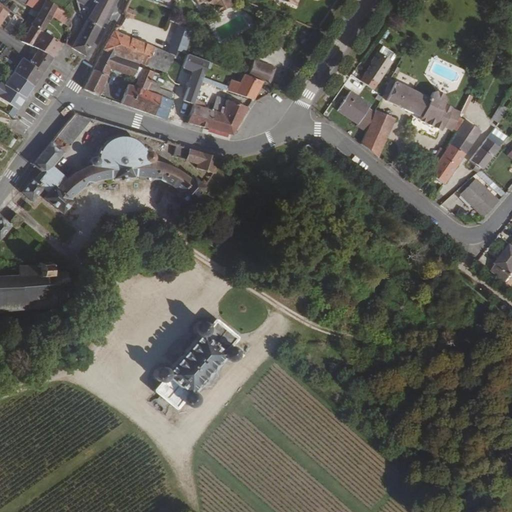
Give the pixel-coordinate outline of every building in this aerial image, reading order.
[(38,0),(27,0),(27,1),(28,1),(34,6),(41,10),(43,6),(42,3),(38,0)] [(72,0),(75,5),(88,12),(83,23),(98,31),(112,0),(72,0)] [(191,0),(197,9),(203,5),(214,10),(218,17),(229,11),(227,7),(234,2),(228,0),(191,0)] [(273,0),(272,4),(292,11),(296,0),(273,0)] [(24,39),(30,30),(40,36),(49,20),(69,30),(67,20),(59,15),(43,6),(41,10),(34,6),(28,1),(23,9),(36,17),(31,26),(27,24),(20,36),(24,39)] [(23,14),(9,5),(4,13),(13,19),(17,22),(23,14)] [(136,23),(139,17),(124,10),(121,17),(123,22),(136,23)] [(22,25),(17,22),(13,19),(9,24),(19,30),(22,25)] [(79,25),(82,28),(70,52),(84,60),(98,31),(83,23),(81,21),(79,25)] [(23,66),(20,64),(11,77),(31,92),(59,48),(40,36),(30,30),(24,39),(20,36),(14,44),(36,56),(33,61),(28,59),(23,66)] [(171,59),(111,36),(101,55),(139,70),(140,71),(162,77),(171,59)] [(185,42),(180,40),(174,54),(179,56),(185,42)] [(382,50),(395,59),(399,53),(386,44),(382,50)] [(382,50),(363,78),(376,87),(395,59),(382,50)] [(101,55),(81,93),(97,102),(101,92),(99,90),(107,74),(130,82),(134,72),(137,73),(139,70),(101,55)] [(181,105),(191,108),(197,91),(198,89),(199,87),(200,83),(205,73),(207,67),(186,59),(182,72),(192,75),(186,92),(181,105)] [(251,65),(245,81),(259,86),(264,88),(270,72),(251,65)] [(118,109),(162,125),(164,122),(170,106),(143,97),(146,90),(155,93),(160,81),(138,75),(132,89),(130,93),(125,91),(118,109)] [(0,103),(16,114),(31,92),(11,77),(2,90),(0,88),(0,103)] [(238,87),(229,84),(226,92),(200,83),(199,87),(224,95),(248,104),(259,86),(245,81),(241,79),(238,87)] [(419,119),(427,102),(393,86),(385,104),(419,120),(419,119)] [(184,127),(228,138),(244,111),(223,105),(220,111),(217,110),(219,103),(212,101),(210,108),(208,115),(199,112),(201,106),(206,108),(212,94),(198,89),(197,91),(191,108),(184,127)] [(359,123),(357,126),(366,131),(375,113),(369,110),(371,107),(351,93),(338,111),(359,123)] [(434,94),(430,96),(427,102),(442,108),(445,103),(442,98),(434,94)] [(450,112),(442,108),(427,102),(419,119),(425,121),(422,127),(439,135),(441,130),(450,112)] [(499,123),(507,109),(501,105),(492,118),(499,123)] [(376,155),(395,119),(377,109),(375,113),(366,131),(360,142),(376,155)] [(448,131),(457,115),(450,112),(441,130),(447,134),(448,131)] [(200,198),(197,197),(201,193),(196,189),(192,192),(188,188),(186,190),(179,185),(160,175),(151,171),(153,169),(154,164),(151,159),(147,160),(145,161),(143,155),(138,149),(132,144),(129,142),(125,142),(116,142),(107,147),(103,151),(100,155),(99,161),(99,165),(96,163),(91,162),(88,164),(88,168),(89,171),(91,173),(84,174),(80,176),(69,183),(65,186),(51,173),(66,154),(57,147),(75,123),(70,121),(30,173),(38,179),(32,187),(30,186),(19,200),(28,208),(39,194),(45,200),(41,205),(60,220),(68,210),(64,207),(75,197),(84,191),(98,187),(109,185),(109,188),(131,187),(133,184),(158,190),(175,203),(173,206),(186,215),(200,198)] [(456,135),(428,174),(444,184),(481,131),(465,122),(456,135)] [(502,151),(487,140),(471,161),(486,172),(502,151)] [(193,169),(192,176),(206,181),(213,163),(183,154),(179,165),(193,169)] [(462,194),(484,216),(499,201),(477,179),(462,194)] [(505,282),(511,273),(511,247),(510,246),(489,270),(505,282)] [(14,269),(15,281),(0,282),(0,316),(0,317),(1,320),(5,319),(4,316),(12,316),(13,319),(17,318),(17,316),(29,315),(30,318),(34,317),(35,314),(55,313),(54,308),(65,308),(62,278),(46,279),(45,274),(49,273),(49,271),(45,271),(45,267),(42,267),(42,271),(39,271),(38,267),(35,267),(35,271),(17,272),(17,268),(14,269)] [(193,339),(195,341),(164,376),(161,373),(158,373),(154,374),(151,377),(150,381),(151,384),(154,386),(157,387),(150,395),(176,415),(182,408),(183,411),(188,413),(191,412),(195,409),(196,405),(196,402),(194,400),(190,398),(222,361),(224,364),(228,366),(232,364),(236,360),(235,355),(233,352),(230,351),(235,344),(210,324),(205,330),(203,329),(200,327),(196,327),(193,329),(191,333),(191,337),(193,339)]
